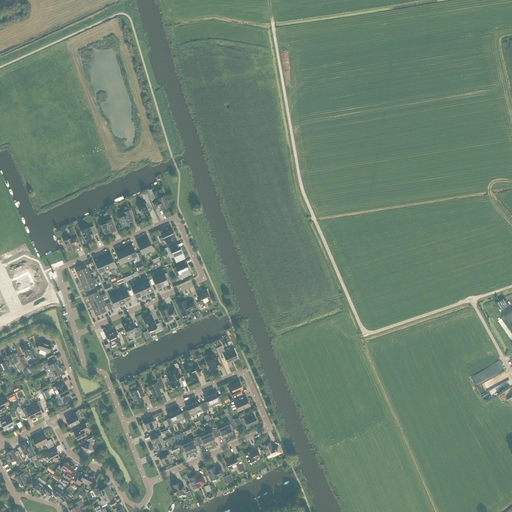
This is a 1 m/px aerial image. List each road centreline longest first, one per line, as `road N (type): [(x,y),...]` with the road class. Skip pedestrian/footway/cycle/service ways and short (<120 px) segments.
road 1 (residential): [(76,336),(203,280),(176,218),(57,271)]
road 2 (residential): [(146,486),(268,427),(242,372),(123,425)]
road 3 (residential): [(0,350),(33,334),(57,342),(79,403),(52,420)]
road 4 (residential): [(140,511),(105,474),(70,456),(52,420)]
